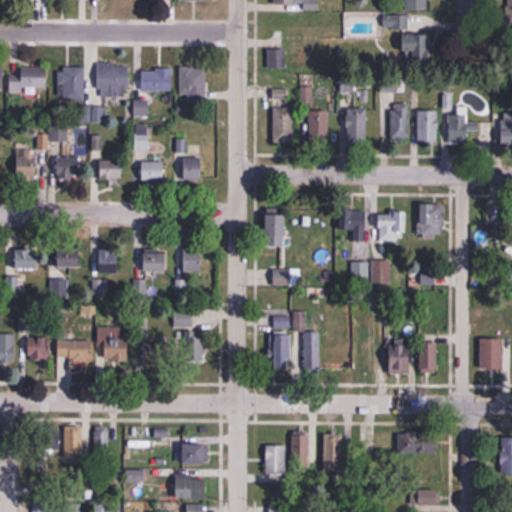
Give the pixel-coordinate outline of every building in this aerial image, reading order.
[(286,0),(287,4),(304,4),(305,10),(319,9),(318,0),(286,0)] [(431,10),(430,0),(403,0),(404,10),(431,10)] [(408,15),(384,15),(384,29),(408,29),(408,15)] [(429,61),(429,35),(402,35),(402,53),(412,53),(412,61),(429,61)] [(130,95),(130,65),(97,65),(97,95),(130,95)] [(10,90),(48,90),(48,67),(20,67),(20,73),(10,73),(10,90)] [(59,101),(86,101),(86,67),(59,67),(59,101)] [(180,96),(207,96),(207,67),(180,67),(180,96)] [(141,91),(174,91),(174,69),(141,69),(141,91)] [(149,102),(136,102),(136,115),(149,115),(149,102)] [(295,107),(283,107),(283,103),(273,103),(273,142),(295,142),(295,107)] [(392,142),(410,142),(410,104),(392,104),(392,142)] [(347,108),(347,143),(367,143),(367,108),(347,108)] [(311,111),(311,142),(329,142),(329,111),(311,111)] [(419,142),(439,142),(439,111),(419,111),(419,142)] [(511,145),(511,111),(502,111),(502,145),(511,145)] [(469,142),(469,131),(479,131),(479,124),(468,124),(468,112),(443,112),(443,143),(469,142)] [(65,125),(50,125),(50,179),(81,179),(81,158),(65,158),(65,125)] [(137,126),(137,148),(149,148),(149,126),(137,126)] [(37,179),(37,150),(18,150),(18,179),(37,179)] [(202,157),(183,157),(183,181),(202,181),(202,157)] [(109,185),(122,185),(122,161),(100,161),(100,178),(109,178),(109,185)] [(141,162),(141,181),(166,181),(166,162),(141,162)] [(418,205),(418,237),(445,237),(445,205),(418,205)] [(347,231),(353,231),(353,241),(367,241),(367,211),(347,211),(347,231)] [(397,241),(397,233),(407,233),(407,212),(378,212),(378,241),(397,241)] [(287,215),(267,215),(267,247),(287,247),(287,215)] [(39,269),(39,248),(15,248),(15,269),(39,269)] [(100,248),(100,275),(119,275),(119,248),(100,248)] [(185,271),(202,271),(202,248),(185,248),(185,271)] [(58,267),(81,267),(81,249),(58,249),(58,267)] [(145,271),(168,271),(168,249),(145,249),(145,271)] [(372,260),(372,282),(391,282),(391,260),(372,260)] [(273,286),(300,286),(300,269),(273,269),(273,286)] [(294,312),(294,330),(306,330),(306,312),(294,312)] [(193,326),(192,314),(182,315),(182,327),(193,326)] [(98,328),(98,363),(129,363),(129,339),(121,339),(121,327),(98,328)] [(196,338),(196,332),(187,332),(187,362),(204,362),(204,338),(196,338)] [(320,333),(305,333),(305,375),(320,375),(320,333)] [(0,362),(16,362),(16,334),(0,334),(0,362)] [(292,336),(273,336),(273,372),(292,372),(292,336)] [(51,337),(29,337),(29,360),(51,360),(51,337)] [(358,374),(377,374),(377,337),(358,337),(358,374)] [(481,370),(504,370),(504,339),(481,339),(481,370)] [(171,340),(144,340),(144,363),(171,363),(171,340)] [(92,362),(92,341),(58,341),(58,362),(92,362)] [(328,371),(346,371),(346,342),(328,342),(328,371)] [(421,375),(438,375),(438,343),(421,343),(421,375)] [(390,344),(390,377),(412,377),(412,344),(390,344)] [(126,457),(143,457),(143,427),(126,427),(126,457)] [(84,460),(84,428),(65,428),(65,460),(84,460)] [(95,428),(95,456),(109,456),(109,428),(95,428)] [(310,470),(310,433),(294,433),(294,470),(310,470)] [(439,434),(399,434),(399,455),(439,455),(439,434)] [(325,475),(345,475),(345,435),(325,435),(325,475)] [(501,475),(511,474),(511,437),(501,438),(501,475)] [(184,465),(207,465),(207,444),(184,444),(184,465)] [(287,476),(287,446),(267,446),(267,476),(287,476)] [(144,483),(144,471),(127,471),(127,483),(144,483)] [(176,499),(206,499),(206,476),(176,476),(176,499)] [(95,511),(113,511),(114,503),(95,503),(95,511)]
